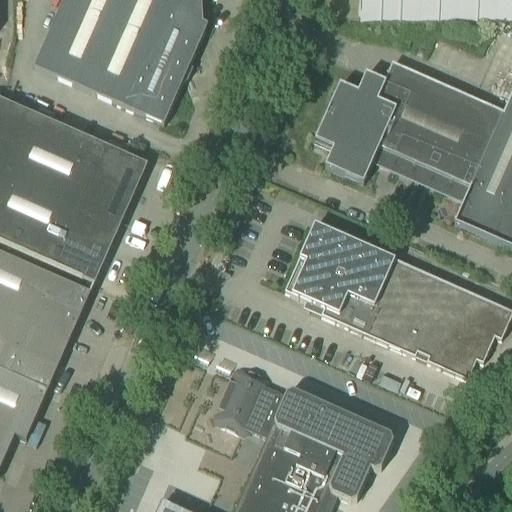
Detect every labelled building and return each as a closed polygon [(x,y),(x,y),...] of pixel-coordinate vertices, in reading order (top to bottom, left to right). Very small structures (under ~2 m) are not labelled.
[(207,30),(202,27),(200,0),(64,0),(33,73),(163,130),(207,30)] [(511,0),(359,0),(359,17),(359,24),(511,22),(511,0)] [(365,79),(364,80),(357,97),(338,89),(313,146),(331,154),(324,172),(362,189),(371,168),(462,208),(453,229),(491,245),(511,197),(511,95),(502,118),(391,69),(384,87),(365,79)] [(0,469),(13,440),(24,445),(83,309),(72,304),(76,294),(0,260),(0,246),(81,283),(85,272),(97,278),(140,180),(130,176),(135,166),(0,106),(0,469)] [(511,197),(491,245),(511,254),(511,197)] [(320,321),(466,386),(475,366),(482,369),(494,343),(500,345),(511,318),(511,317),(447,289),(314,230),(283,297),(323,315),(320,321)] [(166,511),(160,509),(158,511),(331,511),(336,502),(349,508),(356,505),(369,475),(373,477),(380,474),(392,447),(389,440),(291,396),(285,399),(285,400),(269,393),(270,391),(267,384),(239,372),(233,374),(212,422),(214,429),(242,441),(248,439),(250,436),(266,443),(245,490),(235,511),(166,511)]
